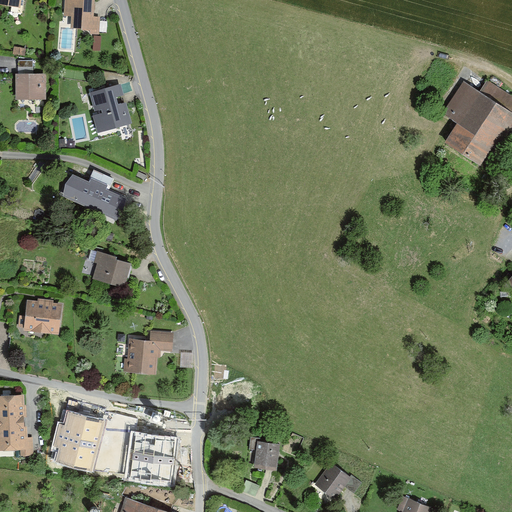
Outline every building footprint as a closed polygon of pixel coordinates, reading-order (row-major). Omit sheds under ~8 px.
[(93,0),(64,0),(64,16),(71,17),(70,29),(99,31),(100,17),(93,17),(93,0)] [(19,67),(33,68),(33,61),(19,60),(19,67)] [(511,111),(462,77),(439,110),(457,122),(445,140),(480,164),(511,117),(511,111)] [(46,78),(13,79),(13,99),(46,99),(46,78)] [(117,85),(85,95),(97,135),(129,125),(117,85)] [(131,201),(71,174),(62,195),(121,222),(131,201)] [(131,260),(98,252),(91,280),(123,288),(131,260)] [(511,266),(502,278),(511,286),(511,266)] [(61,305),(21,302),(19,332),(58,336),(61,305)] [(147,340),(129,339),(126,372),(154,374),(155,351),(169,352),(170,333),(147,332),(147,340)] [(23,396),(0,397),(0,448),(26,447),(23,396)] [(178,429),(122,425),(120,447),(128,447),(125,478),(174,482),(178,429)] [(277,445),(256,443),(253,470),(275,472),(277,445)] [(347,481),(329,465),(313,484),(331,500),(347,481)] [(170,511),(124,497),(118,511),(170,511)] [(425,511),(426,509),(403,501),(398,511),(425,511)]
